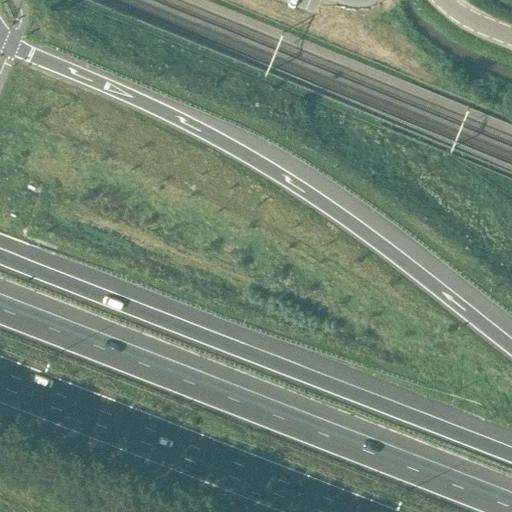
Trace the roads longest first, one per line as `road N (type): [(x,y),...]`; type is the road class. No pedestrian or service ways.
road 1 (motorway): [(511,339),(262,166),(0,40)]
road 2 (motorway): [(511,510),(0,309)]
road 3 (motorway): [(511,455),(0,255)]
road 4 (motorway): [(0,380),(341,511)]
